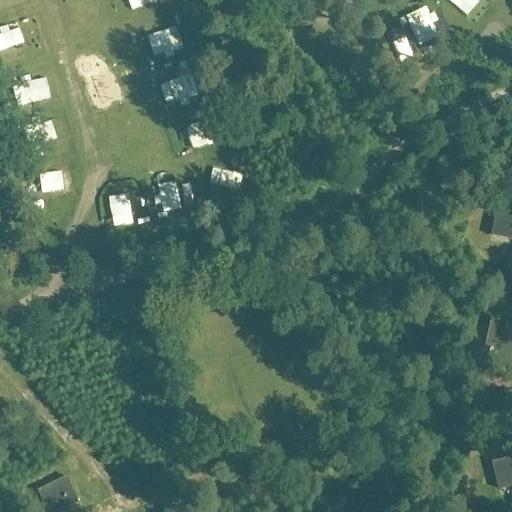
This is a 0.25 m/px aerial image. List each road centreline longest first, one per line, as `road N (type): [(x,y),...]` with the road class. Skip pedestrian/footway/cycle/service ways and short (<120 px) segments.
road 1 (track): [(91,511),(115,493),(0,339)]
road 2 (track): [(414,137),(317,0)]
road 3 (track): [(397,109),(408,83),(506,17)]
